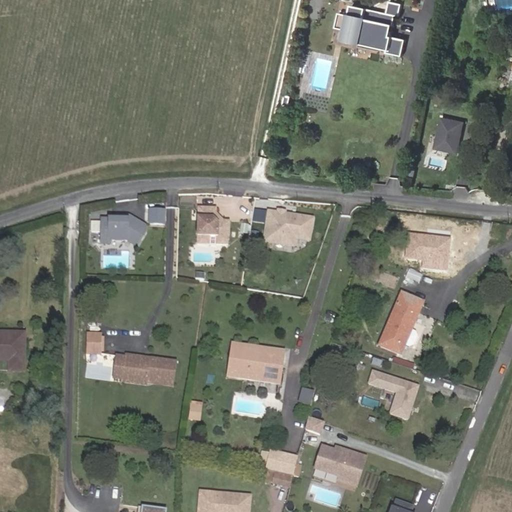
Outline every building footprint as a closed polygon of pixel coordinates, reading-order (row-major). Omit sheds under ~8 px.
[(390,25),(392,26),(395,16),(399,16),(402,3),(388,1),(386,13),(350,5),(348,16),(337,13),(334,29),(345,31),(343,41),(360,44),(361,38),(372,40),(371,47),(386,50),(385,54),(401,57),(405,40),(390,37),(391,31),(388,30),(390,25)] [(456,153),(463,124),(441,119),(434,148),(456,153)] [(164,212),(163,203),(152,205),(154,214),(164,212)] [(211,236),(214,212),(214,208),(196,207),(196,236),(207,236),(211,236)] [(313,218),(266,210),(261,242),(293,247),(295,240),(309,242),(313,218)] [(227,236),(228,221),(219,220),(214,215),(214,212),(211,236),(215,236),(215,244),(226,244),(226,236),(227,236)] [(137,248),(145,235),(145,224),(129,214),(127,217),(117,217),(109,217),(102,218),(101,246),(109,246),(109,242),(127,243),(137,248)] [(245,231),(247,223),(239,221),(238,229),(245,231)] [(207,244),(207,236),(196,236),(195,244),(207,244)] [(380,346),(400,355),(407,339),(409,335),(414,323),(423,303),(402,294),(380,346)] [(417,339),(421,330),(419,325),(414,323),(409,335),(407,339),(412,341),(417,339)] [(9,371),(24,372),(24,333),(0,332),(0,361),(10,361),(9,371)] [(101,353),(102,333),(86,333),(86,353),(101,353)] [(233,347),(228,375),(279,383),(283,355),(233,347)] [(146,383),(146,380),(121,377),(125,356),(148,360),(148,357),(148,355),(117,350),(113,380),(146,385),(146,383)] [(121,377),(146,380),(147,378),(174,383),(177,361),(148,357),(148,360),(125,356),(121,377)] [(420,387),(375,373),(371,385),(399,394),(392,415),(410,421),(420,387)] [(147,378),(146,380),(146,383),(174,387),(174,383),(147,378)] [(312,405),(314,390),(299,389),(297,404),(312,405)] [(200,422),(202,407),(191,406),(189,421),(200,422)] [(318,434),(322,423),(308,418),(304,430),(318,434)] [(356,487),(365,458),(336,448),(334,454),(321,450),(314,469),(339,477),(337,481),(356,487)] [(271,451),(267,470),(275,471),(292,475),(296,457),(271,451)] [(292,475),(275,471),(272,482),(289,486),(292,475)] [(249,511),(250,498),(206,496),(206,504),(200,504),(199,511),(249,511)] [(413,511),(415,506),(399,500),(394,511),(413,511)]
